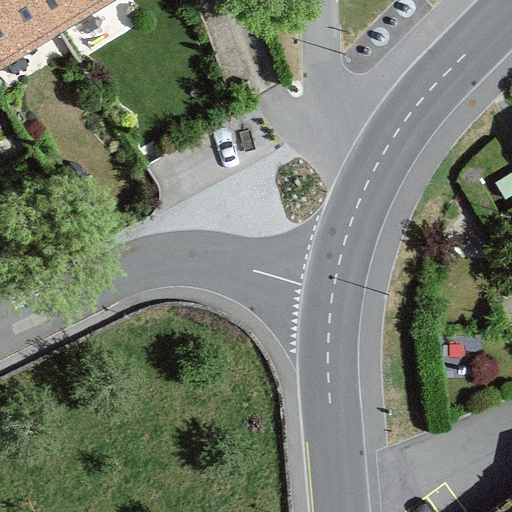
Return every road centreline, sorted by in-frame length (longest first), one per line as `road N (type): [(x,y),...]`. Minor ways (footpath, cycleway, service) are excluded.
road 1 (residential): [(0,338),(96,287),(195,259),(333,292)]
road 2 (tertiary): [(343,511),(333,292)]
road 3 (tertiary): [(375,165),(511,17)]
road 4 (residential): [(321,0),(323,66),(343,123),(375,165)]
road 5 (tertiary): [(333,292),(351,198),(375,165)]
